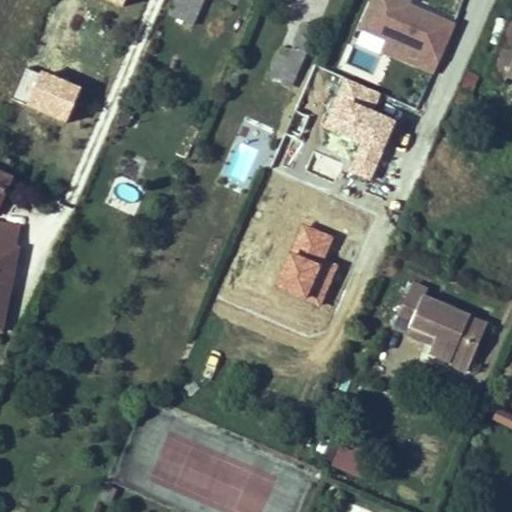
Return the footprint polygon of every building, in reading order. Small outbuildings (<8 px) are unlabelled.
[(203,0),(185,0),(177,19),(192,26),(203,0)] [(409,2),(404,0),(373,0),(361,29),(389,41),(430,59),(437,62),(453,25),(418,11),(417,15),(406,10),(407,6),(409,2)] [(418,11),(407,6),(406,10),(417,15),(418,11)] [(511,23),(508,22),(486,76),(505,84),(508,76),(511,78),(511,23)] [(304,23),(292,50),(305,56),(317,29),(304,23)] [(430,59),(389,41),(384,52),(425,70),(430,59)] [(305,56),(292,50),(283,70),(296,76),(305,56)] [(419,129),(384,114),(370,147),(404,162),(419,129)] [(240,142),(226,175),(244,182),(257,149),(240,142)] [(117,174),(104,203),(133,216),(146,187),(117,174)] [(0,201),(10,180),(0,175),(0,201)] [(0,302),(7,266),(14,268),(17,250),(14,249),(18,228),(0,224),(0,302)] [(7,266),(0,302),(0,331),(1,332),(14,268),(7,266)] [(471,362),(487,325),(424,297),(427,292),(411,285),(395,322),(435,339),(433,345),(429,355),(449,364),(453,355),(471,362)] [(435,339),(395,322),(393,327),(433,345),(435,339)] [(453,355),(449,364),(467,372),(471,362),(453,355)] [(511,413),(497,407),(492,419),(511,427),(511,413)] [(344,445),(337,461),(361,472),(368,456),(344,445)] [(105,485),(99,500),(111,504),(117,490),(105,485)]
